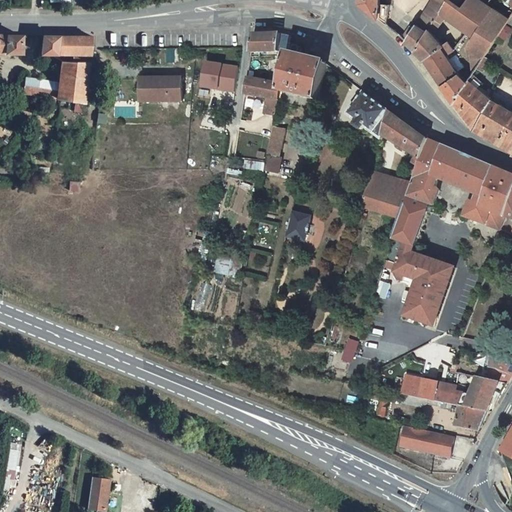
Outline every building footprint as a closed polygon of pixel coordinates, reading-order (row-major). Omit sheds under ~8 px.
[(360,0),(360,2),(362,4),(379,18),(387,24),(390,4),(380,4),(380,0),(360,0)] [(447,0),(445,0),(432,0),(428,8),(439,14),(440,12),(447,0)] [(455,4),(448,0),(447,0),(440,12),(446,16),(455,4)] [(487,4),(481,0),(467,0),(462,9),(477,20),(487,4)] [(462,9),(455,4),(446,16),(469,32),(477,20),(462,9)] [(477,20),(469,32),(475,36),(493,8),(487,4),(477,20)] [(411,26),(403,37),(406,41),(417,50),(426,35),(430,29),(435,20),(439,14),(428,8),(418,24),(415,28),(411,26)] [(475,36),(468,47),(471,49),(485,57),(510,19),(493,8),(475,36)] [(439,14),(435,20),(441,24),(446,16),(440,12),(439,14)] [(435,20),(430,29),(435,34),(441,24),(435,20)] [(435,34),(430,29),(426,35),(430,39),(436,36),(435,34)] [(7,35),(0,34),(0,52),(5,53),(4,56),(8,56),(8,53),(21,53),(22,35),(7,35)] [(252,48),(252,53),(280,52),(282,35),(282,34),(254,35),(252,48)] [(292,37),(282,35),(280,52),(288,54),(292,37)] [(426,35),(417,50),(426,59),(444,45),(436,36),(430,39),(426,35)] [(49,36),(43,36),(41,53),(64,54),(76,54),(90,54),(91,49),(93,36),(69,36),(49,36)] [(444,45),(426,59),(444,85),(446,89),(458,80),(456,78),(461,75),(460,74),(448,56),(455,51),(449,42),(444,45)] [(485,57),(471,49),(474,73),(478,67),(481,62),(484,58),(485,57)] [(328,64),(288,55),(282,85),(281,91),(319,101),(328,64)] [(484,58),(481,62),(487,65),(490,60),(485,57),(484,58)] [(75,61),(62,61),(60,74),(59,84),(57,99),(84,103),(89,62),(75,61)] [(481,62),(478,67),(484,71),(487,65),(481,62)] [(484,83),(473,74),(470,80),(480,88),(484,83)] [(468,82),(461,75),(456,78),(458,80),(446,89),(455,103),(469,82),(468,82)] [(59,84),(25,78),(23,93),(57,99),(59,84)] [(153,83),(142,83),(142,102),(183,102),(183,78),(153,78),(153,83)] [(282,85),(248,78),(245,94),(267,98),(280,100),(281,91),(282,85)] [(233,80),(202,79),(199,106),(230,107),(233,80)] [(480,88),(470,80),(469,81),(468,82),(469,82),(455,103),(475,128),(476,129),(483,133),(500,143),(511,121),(511,110),(499,103),(493,99),(489,96),(480,88)] [(391,111),(366,93),(349,115),(359,122),(357,125),(357,126),(362,130),(364,130),(364,129),(366,130),(367,130),(368,129),(383,140),(384,136),(391,111)] [(280,100),(267,98),(264,114),(276,116),(279,102),(280,100)] [(397,116),(391,111),(384,136),(393,141),(405,122),(404,121),(397,116)] [(511,121),(500,143),(511,149),(511,121)] [(419,132),(405,122),(393,141),(408,150),(419,132)] [(299,124),(298,133),(304,134),(306,126),(299,124)] [(287,130),(274,127),(268,155),(269,155),(281,157),(287,130)] [(429,139),(419,132),(408,150),(417,155),(413,163),(420,167),(422,159),(429,139)] [(414,319),(429,324),(439,294),(437,294),(438,290),(440,291),(449,266),(414,253),(428,212),(425,211),(428,203),(436,206),(441,191),(440,189),(437,188),(440,179),(455,186),(466,155),(444,145),(435,142),(429,139),(422,159),(420,167),(419,169),(413,186),(412,189),(408,201),(401,219),(397,231),(387,260),(389,261),(387,266),(394,269),(399,278),(404,280),(406,275),(417,279),(420,280),(410,309),(414,319)] [(281,157),(269,155),(266,171),(280,173),(283,158),(281,157)] [(466,155),(455,186),(462,188),(473,158),(467,155),(466,155)] [(495,167),(473,158),(462,188),(477,195),(484,198),(481,204),(474,202),(472,201),(470,202),(466,216),(466,217),(477,221),(478,218),(495,167)] [(511,202),(511,174),(495,167),(478,218),(498,226),(503,228),(507,217),(511,202)] [(419,169),(416,168),(410,185),(413,186),(419,169)] [(410,185),(373,174),(368,190),(388,196),(388,195),(408,201),(412,189),(409,188),(410,185)] [(388,195),(388,196),(368,190),(364,207),(401,219),(408,201),(388,195)] [(484,198),(477,195),(474,202),(481,204),(484,198)] [(436,206),(428,203),(425,211),(428,212),(433,214),(436,206)] [(292,219),(290,219),(288,231),(289,231),(292,231),(291,236),(293,237),(293,238),(295,241),(299,242),(302,241),(303,239),(305,240),(307,234),(309,234),(312,225),(309,224),(311,218),(296,214),(295,219),(292,219)] [(478,218),(477,221),(502,231),(503,229),(503,228),(498,226),(478,218)] [(229,276),(233,260),(218,257),(215,273),(229,276)] [(439,294),(429,324),(436,326),(456,268),(449,266),(440,291),(439,294)] [(417,279),(406,275),(404,280),(404,282),(414,285),(417,279)] [(392,285),(385,282),(380,297),(387,299),(392,285)] [(217,319),(219,312),(200,306),(197,314),(217,319)] [(246,324),(260,329),(264,316),(250,311),(246,324)] [(343,327),(335,325),(331,341),(338,343),(343,327)] [(350,340),(347,350),(356,352),(357,349),(360,342),(350,340)] [(511,360),(492,356),(490,367),(501,371),(511,374),(511,360)] [(511,378),(499,374),(496,381),(501,382),(508,384),(511,378)] [(408,376),(404,394),(404,395),(422,398),(453,404),(461,406),(465,397),(466,394),(456,392),(457,386),(408,376)] [(471,399),(467,407),(482,410),(488,412),(489,412),(495,398),(499,400),(508,384),(501,382),(496,381),(479,377),(471,399)] [(422,398),(404,395),(402,403),(422,406),(428,403),(452,408),(453,404),(422,398)] [(465,397),(461,406),(466,407),(467,407),(471,399),(465,397)] [(389,400),(381,398),(378,414),(385,415),(389,400)] [(478,431),(478,430),(481,431),(488,412),(482,410),(467,407),(466,407),(461,406),(457,427),(478,431)] [(402,447),(451,458),(455,438),(406,428),(402,447)] [(7,475),(16,476),(17,450),(8,449),(7,475)] [(88,509),(105,511),(107,496),(104,495),(106,478),(93,477),(88,509)]
